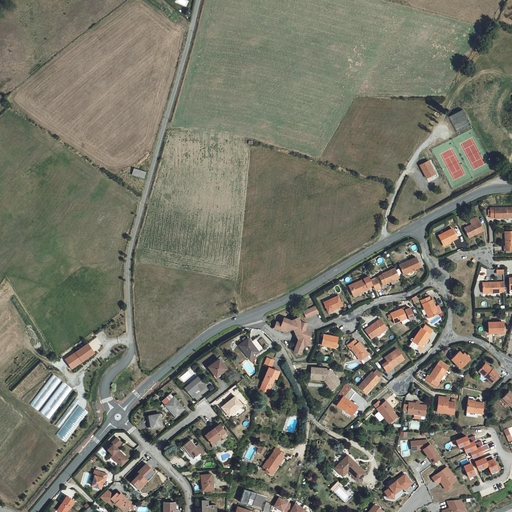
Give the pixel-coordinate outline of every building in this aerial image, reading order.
[(483,23),(482,24),(479,29),(484,32),(488,25),(483,23)] [(464,112),(451,116),(456,132),(470,127),(464,112)] [(424,165),(416,169),(423,182),(428,179),(424,171),(426,170),(424,165)] [(131,175),(144,178),(146,171),(133,168),(131,175)] [(511,211),(498,212),(498,211),(494,211),(494,213),(494,219),(494,221),(498,221),(498,222),(511,221),(511,211)] [(477,228),(469,232),(473,239),(480,235),(481,237),(489,233),(481,220),(474,223),(477,228)] [(457,233),(443,240),(448,249),(461,242),(457,233)] [(412,263),(403,268),(407,276),(424,268),(419,258),(412,262),(412,263)] [(396,283),(402,279),(398,269),(384,276),(385,277),(382,279),(386,287),(389,286),(396,283)] [(366,295),(364,293),(375,288),(373,283),(372,280),(351,291),(356,300),(366,295)] [(375,288),(377,293),(383,290),(378,281),(373,283),(375,288)] [(485,288),(486,298),(507,298),(507,287),(485,288)] [(431,303),(429,299),(421,302),(429,321),(438,318),(432,303),(431,303)] [(332,305),(325,309),(328,316),(343,309),(339,300),(331,304),(332,305)] [(322,314),(319,308),(305,314),(308,320),(322,314)] [(404,312),(403,310),(390,316),(394,326),(400,323),(402,327),(409,324),(409,323),(415,321),(410,309),(404,312)] [(297,336),(299,336),(294,352),(299,354),(302,347),(309,345),(308,341),(308,337),(309,334),(310,333),(302,330),(304,323),(298,320),(296,316),(287,320),(281,318),(279,323),(274,321),(271,328),(280,332),(290,327),(294,328),(293,330),(297,336)] [(504,324),(489,325),(490,336),(504,336),(504,324)] [(379,325),(365,335),(372,344),(377,340),(382,337),(387,334),(379,325)] [(425,334),(421,332),(410,351),(415,354),(417,353),(419,351),(420,350),(424,353),(433,340),(431,339),(433,335),(427,331),(425,334)] [(253,336),(244,342),(254,356),(267,346),(260,336),(256,339),(253,336)] [(338,350),(338,338),(324,338),(325,349),(338,350)] [(81,363),(95,353),(87,343),(74,352),(81,363)] [(363,365),(364,364),(367,367),(373,361),(361,347),(360,348),(357,344),(349,350),(352,354),(353,353),(363,365)] [(459,352),(452,359),(461,368),(472,358),(468,355),(465,358),(459,352)] [(223,356),(213,364),(220,373),(226,368),(231,365),(223,356)] [(269,363),(273,365),(274,365),(276,366),(279,359),(272,356),(269,363)] [(388,369),(384,373),(388,379),(393,375),(392,374),(405,365),(397,356),(385,365),(388,369)] [(481,367),(487,374),(485,376),(491,383),(500,374),(488,361),(481,367)] [(442,384),(448,373),(450,369),(442,364),(440,368),(433,380),(431,379),(429,382),(438,387),(441,384),(442,384)] [(265,387),(270,390),(273,383),(276,385),(279,376),(281,377),(284,369),(276,366),(274,365),(273,365),(267,381),(265,387)] [(479,370),(485,376),(487,374),(481,367),(479,370)] [(338,384),(330,374),(328,374),(327,375),(325,375),(325,372),(311,370),(310,381),(323,383),(327,389),(330,387),(333,388),(335,389),(337,387),(338,384)] [(38,411),(61,380),(52,374),(30,405),(38,411)] [(205,390),(211,385),(215,390),(220,386),(215,379),(209,383),(202,375),(189,385),(195,392),(201,387),(205,390)] [(374,377),(361,391),(368,398),(381,384),(374,377)] [(50,419),(72,389),(62,381),(40,412),(50,419)] [(180,414),(187,406),(176,395),(173,392),(169,396),(172,399),(169,402),(180,414)] [(239,393),(229,400),(231,402),(235,407),(237,409),(246,402),(239,393)] [(503,405),(504,404),(508,408),(511,412),(511,399),(511,398),(508,393),(500,401),(503,405)] [(344,409),(345,408),(352,413),(358,405),(344,395),(337,404),(344,409)] [(59,428),(80,401),(76,398),(55,425),(59,428)] [(447,404),(448,399),(438,398),(436,411),(454,414),(455,405),(447,404)] [(379,413),(376,416),(381,422),(385,418),(389,422),(396,415),(384,403),(376,409),(379,413)] [(409,403),(409,404),(404,404),(404,411),(408,411),(408,413),(424,415),(425,405),(409,403)] [(480,406),(466,404),(464,414),(479,416),(480,406)] [(161,410),(151,413),(154,425),(164,423),(161,410)] [(223,422),(210,433),(217,442),(226,435),(225,434),(230,429),(223,422)] [(127,455),(121,449),(123,447),(120,444),(123,440),(119,436),(113,441),(114,443),(110,447),(114,451),(111,453),(117,459),(118,458),(124,463),(132,456),(129,453),(127,455)] [(469,437),(459,441),(462,448),(466,446),(472,444),(470,439),(469,437)] [(192,452),(194,451),(198,457),(201,454),(205,451),(201,445),(196,439),(187,446),(192,452)] [(431,440),(418,441),(419,450),(427,449),(437,464),(444,459),(431,440)] [(257,441),(255,445),(261,448),(259,451),(264,454),(268,447),(257,441)] [(204,442),(201,445),(205,451),(207,453),(210,450),(204,442)] [(472,444),(466,446),(468,453),(472,452),(479,449),(477,444),(476,442),(472,444)] [(479,449),(472,452),(475,458),(476,458),(483,455),(486,454),(485,451),(492,449),(490,444),(486,446),(479,449)] [(129,453),(123,447),(121,449),(127,455),(129,453)] [(286,453),(278,447),(266,466),(269,468),(273,471),(283,456),(286,453)] [(336,467),(344,475),(349,469),(359,479),(367,471),(349,453),(336,467)] [(198,457),(195,460),(199,464),(205,459),(201,454),(198,457)] [(494,455),(487,458),(490,467),(493,473),(501,470),(494,455)] [(275,475),(286,458),(283,456),(273,471),(269,468),(268,471),(275,475)] [(485,459),(478,462),(479,466),(481,470),(490,467),(487,458),(485,459)] [(142,471),(133,480),(140,486),(156,469),(148,461),(140,469),(142,471)] [(473,464),(466,467),(471,478),(478,475),(475,468),(473,464)] [(450,467),(439,475),(440,476),(436,478),(440,484),(444,480),(446,482),(445,483),(448,487),(453,484),(459,480),(450,467)] [(96,474),(98,474),(95,484),(103,486),(106,476),(108,477),(109,472),(97,469),(96,474)] [(216,474),(206,474),(206,490),(216,490),(216,474)] [(415,483),(408,474),(395,483),(396,485),(391,489),(390,494),(390,497),(397,498),(397,493),(398,491),(403,487),(404,488),(407,488),(415,483)] [(130,497),(124,491),(122,493),(120,491),(117,494),(110,487),(102,495),(110,502),(114,497),(126,508),(128,505),(135,506),(136,502),(131,500),(129,498),(130,497)] [(256,493),(242,489),(239,502),(253,506),(256,493)] [(65,503),(60,510),(64,511),(68,511),(76,500),(69,495),(64,502),(65,503)] [(280,511),(281,511),(287,502),(278,497),(272,507),(280,511)] [(202,505),(205,506),(204,511),(216,511),(217,505),(210,505),(210,500),(202,500),(202,505)] [(452,508),(445,511),(467,511),(468,511),(463,500),(450,501),(452,508)] [(299,511),(301,508),(292,503),(286,511),(299,511)] [(383,511),(385,510),(377,503),(370,511),(383,511)]
